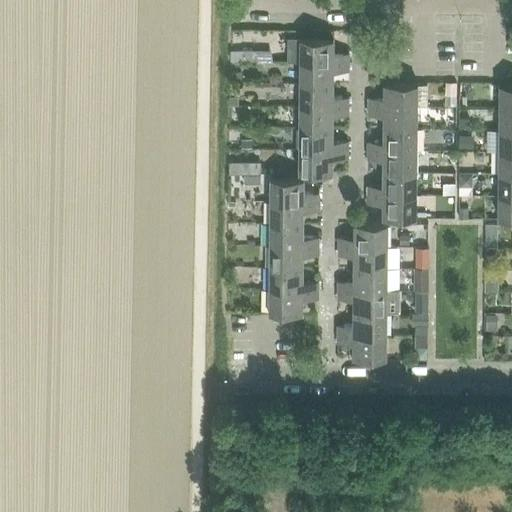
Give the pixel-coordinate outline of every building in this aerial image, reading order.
[(348,61),(348,53),(333,52),(333,38),(299,38),(289,38),(289,61),(299,61),(348,61)] [(348,70),(348,61),(299,61),(299,82),(332,83),(332,70),(348,70)] [(332,96),(332,83),(299,82),(299,105),(347,105),(347,96),(332,96)] [(417,83),(393,83),(383,83),(383,97),(367,97),(367,106),(416,106),(417,83)] [(511,84),(503,84),(498,84),(498,107),(511,107),(511,84)] [(422,98),(422,111),(447,112),(447,99),(422,98)] [(347,115),(347,105),(299,105),(299,127),(332,127),(332,114),(347,115)] [(416,129),(416,106),(367,106),(367,115),(383,115),(382,128),(416,129)] [(511,107),(498,107),(498,129),(511,128),(511,107)] [(332,141),(332,127),(299,127),(299,149),(347,150),(347,141),(332,141)] [(416,150),(416,129),(382,128),(382,141),(367,141),(367,150),(416,150)] [(511,128),(498,129),(498,151),(511,151),(511,128)] [(347,159),(347,150),(299,149),(298,172),(332,172),(332,158),(347,159)] [(416,173),(416,150),(367,150),(367,159),(382,159),(382,172),(416,173)] [(511,151),(498,151),(497,173),(511,172),(511,151)] [(474,179),(475,165),(461,164),(460,179),(474,179)] [(476,167),(476,180),(491,180),(491,168),(476,167)] [(415,194),(416,173),(382,172),(382,185),(366,185),(366,194),(415,194)] [(511,172),(497,173),(497,195),(511,194),(511,172)] [(303,192),(304,178),(270,177),(270,200),(319,201),(319,192),(303,192)] [(415,217),(415,194),(366,194),(366,203),(382,203),(381,217),(415,217)] [(511,194),(497,195),(497,217),(511,217),(511,194)] [(318,210),(319,201),(270,200),(269,222),(303,223),(303,210),(318,210)] [(303,236),(303,223),(269,222),(269,244),(317,245),(318,236),(303,236)] [(387,223),(366,223),(353,223),(353,237),(337,236),(337,245),(386,246),(387,223)] [(423,261),(424,239),(412,238),(411,260),(423,261)] [(317,254),(317,245),(269,244),(269,266),(302,267),(302,254),(317,254)] [(386,268),(386,246),(337,245),(337,254),(353,255),(352,268),(386,268)] [(302,280),(302,267),(269,266),(268,289),(317,289),(317,280),(302,280)] [(386,290),(386,268),(352,268),(352,281),(337,281),(337,289),(386,290)] [(317,298),(317,289),(268,289),(268,311),(301,311),(302,298),(317,298)] [(386,312),(386,290),(337,289),(337,298),(352,299),(352,312),(386,312)] [(385,334),(386,312),(352,312),(352,325),(337,325),(337,334),(385,334)] [(385,357),(385,334),(337,334),(336,342),(352,343),(352,356),(385,357)]
